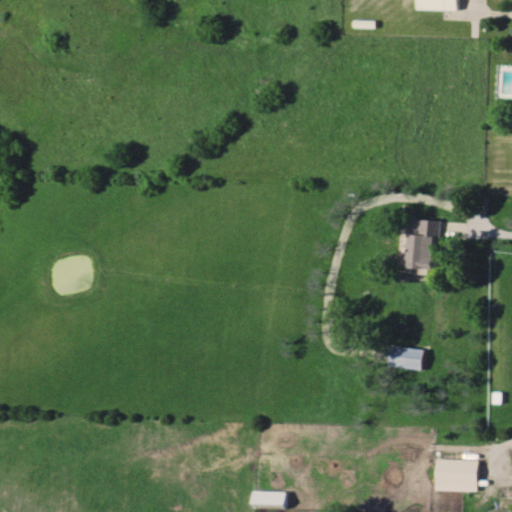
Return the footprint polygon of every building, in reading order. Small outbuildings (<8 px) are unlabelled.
[(459,0),(419,0),(419,8),(459,9),(459,0)] [(411,267),(437,268),(438,237),(442,237),(443,219),(413,218),(411,267)] [(424,370),(427,350),(395,344),(391,364),(424,370)] [(480,459),(439,458),(438,489),(479,490),(480,459)] [(287,491),(254,490),(254,503),(287,503),(287,491)]
